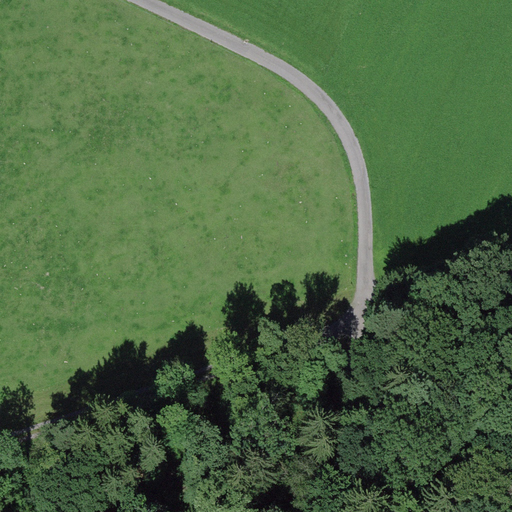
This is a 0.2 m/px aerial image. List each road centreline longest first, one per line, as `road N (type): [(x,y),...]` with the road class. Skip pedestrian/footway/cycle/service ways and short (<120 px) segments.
road 1 (track): [(140,0),(282,67),(331,107),(355,150),(366,200),(365,317),(351,511)]
road 2 (track): [(511,300),(365,317),(0,435)]
